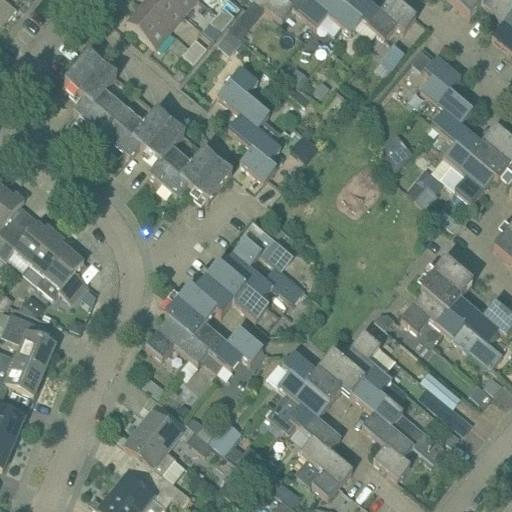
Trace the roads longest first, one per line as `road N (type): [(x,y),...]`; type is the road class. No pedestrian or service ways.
road 1 (unclassified): [(43,511),(126,311),(129,260)]
road 2 (residential): [(227,152),(71,13)]
road 3 (unclassified): [(129,260),(105,216),(0,127)]
road 4 (residential): [(511,117),(480,90),(476,56),(408,0)]
road 5 (residential): [(129,260),(171,253),(237,209),(257,208)]
